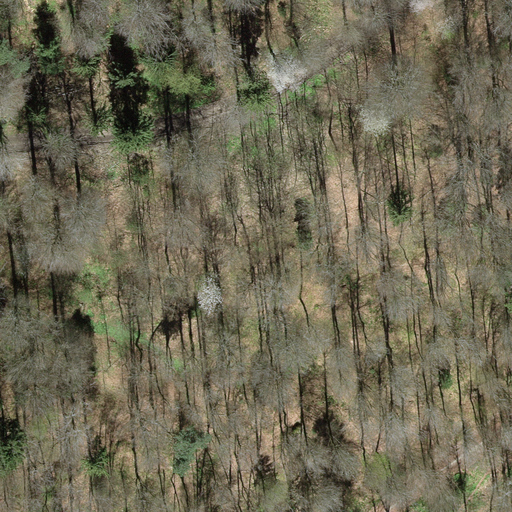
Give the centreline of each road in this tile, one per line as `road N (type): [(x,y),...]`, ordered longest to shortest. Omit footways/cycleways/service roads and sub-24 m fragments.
road 1 (track): [(407,0),(316,65),(228,107),(0,146)]
road 2 (track): [(386,511),(511,422)]
